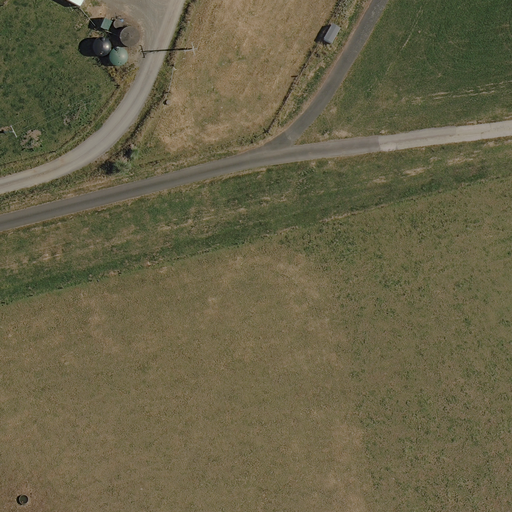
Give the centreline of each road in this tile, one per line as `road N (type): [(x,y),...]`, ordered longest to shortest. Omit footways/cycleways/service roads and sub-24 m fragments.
road 1 (track): [(0,256),(271,185),(389,0)]
road 2 (track): [(271,185),(511,129)]
